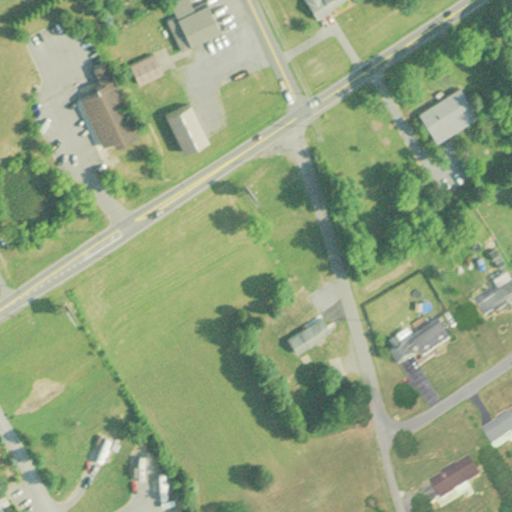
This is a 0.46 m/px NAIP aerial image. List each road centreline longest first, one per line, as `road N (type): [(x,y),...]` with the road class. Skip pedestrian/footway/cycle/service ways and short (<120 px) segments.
road 1 (primary): [(0,310),(477,0)]
road 2 (residential): [(390,428),(299,118)]
road 3 (residential): [(390,428),(511,351)]
road 4 (residential): [(246,0),(299,118)]
